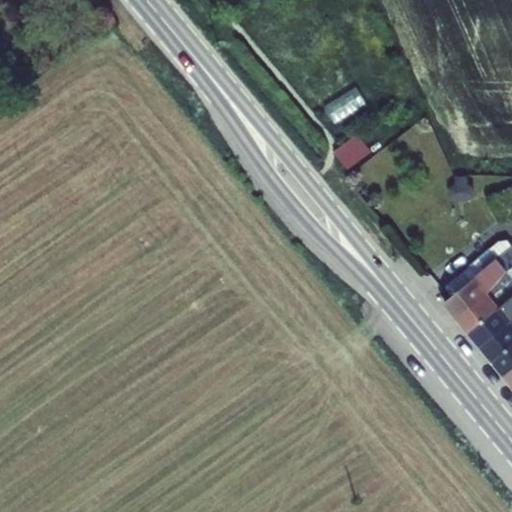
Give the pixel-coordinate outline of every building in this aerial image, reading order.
[(360,84),(327,103),(338,120),(370,101),(360,84)] [(360,131),(336,150),(348,165),(372,146),(360,131)] [(500,235),(460,269),(469,281),(509,246),(500,235)] [(469,281),(445,301),(456,315),(510,274),(511,276),(511,249),(509,246),(469,281)] [(511,276),(510,274),(456,315),(468,330),(511,292),(511,276)] [(511,292),(468,330),(482,346),(511,320),(511,292)] [(511,320),(482,346),(493,360),(511,344),(511,320)] [(511,344),(493,360),(506,375),(511,369),(511,344)]
